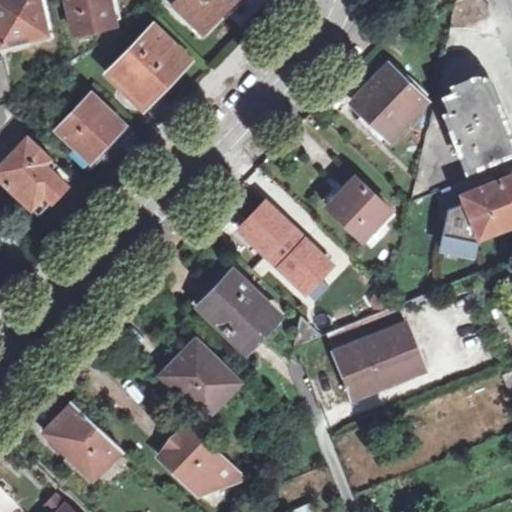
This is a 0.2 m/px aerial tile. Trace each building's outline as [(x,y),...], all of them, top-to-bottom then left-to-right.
[(39,0),(0,0),(0,35),(2,43),(47,34),(39,0)] [(115,22),(109,0),(68,0),(76,31),(115,22)] [(181,0),(175,7),(204,33),(234,0),(181,0)] [(164,84),(188,59),(153,26),(110,72),(139,99),(159,79),(164,84)] [(2,59),(0,59),(0,100),(10,95),(2,59)] [(426,99),(390,65),(354,102),(379,123),(401,126),(426,99)] [(470,79),(454,85),(457,92),(446,97),(452,111),(447,113),(461,149),(493,158),(511,151),(511,139),(490,84),(489,82),(487,80),(486,79),(484,78),(482,77),(480,76),(477,77),(475,77),(470,79)] [(125,124),(92,93),(58,130),(90,161),(125,124)] [(0,130),(14,116),(1,103),(0,103),(0,130)] [(393,130),(379,126),(389,135),(393,130)] [(51,157),(28,135),(0,164),(0,176),(40,214),(68,184),(45,163),(51,157)] [(489,158),(462,150),(467,166),(489,158)] [(511,174),(464,193),(467,202),(449,209),(443,242),(446,242),(474,247),(478,247),(479,235),(511,222),(511,174)] [(330,201),(329,207),(361,238),(389,209),(355,176),(330,201)] [(467,202),(464,193),(462,190),(445,197),(449,209),(467,202)] [(262,227),(257,221),(241,238),(279,275),(314,236),(282,205),(262,227)] [(474,247),(446,242),(445,250),(472,255),(474,247)] [(282,315),(234,270),(198,307),(246,353),(282,315)] [(511,283),(503,286),(511,310),(511,283)] [(397,305),(311,339),(330,387),(347,381),(353,398),(424,370),(405,323),(404,323),(397,305)] [(241,381),(197,340),(162,377),(206,419),(241,381)] [(123,449),(75,403),(47,432),(95,478),(123,449)] [(240,470),(192,424),(163,455),(203,493),(219,475),(228,483),(240,470)] [(10,511),(19,503),(0,484),(0,511),(10,511)] [(75,511),(62,499),(53,508),(56,511),(75,511)]
